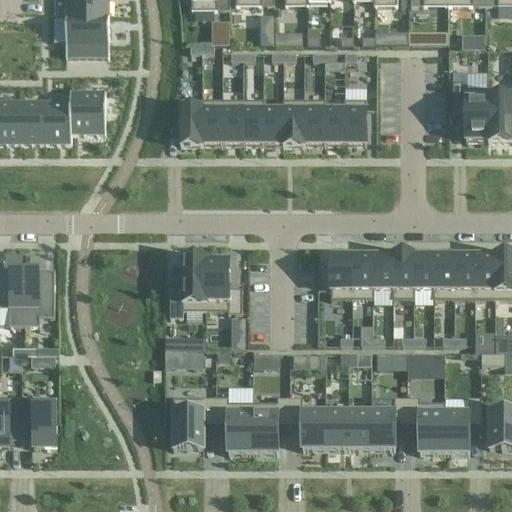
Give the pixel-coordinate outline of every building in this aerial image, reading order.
[(109,20),(109,0),(65,0),(66,20),(109,20)] [(191,0),(191,15),(230,15),(229,0),(191,0)] [(235,0),(236,0),(262,0),(262,10),(274,10),(274,0),(235,0)] [(285,0),(285,10),(309,10),(309,6),(307,6),(307,0),(285,0)] [(375,6),(375,10),(398,10),(397,0),(375,0),(376,6),(375,6)] [(410,0),(411,10),(448,10),(448,0),(410,0)] [(448,0),(448,10),(485,10),(485,0),(448,0)] [(511,0),(485,0),(485,10),(498,10),(498,0),(511,0)] [(101,50),(109,50),(109,20),(66,20),(66,50),(75,50),(83,50),(92,50),(101,50)] [(320,42),(308,42),(308,50),(320,50),(320,42)] [(353,42),(341,42),(341,50),(353,50),(353,42)] [(375,42),(363,42),(363,50),(375,50),(375,42)] [(375,43),(375,51),(387,51),(387,43),(375,43)] [(66,50),(66,62),(75,62),(75,50),(66,50)] [(75,50),(75,62),(83,62),(83,50),(75,50)] [(83,50),(83,62),(92,62),(92,50),(83,50)] [(92,50),(92,62),(101,62),(101,50),(92,50)] [(101,50),(101,62),(109,62),(109,50),(101,50)] [(202,50),(190,51),(190,59),(202,58),(202,50)] [(214,50),(202,50),(202,58),(214,58),(214,50)] [(243,59),(232,59),(232,67),(243,67),(243,59)] [(255,59),(243,59),(243,67),(255,67),(255,59)] [(284,59),(272,59),(272,67),(284,67),(284,59)] [(296,59),(284,59),(284,67),(296,67),(296,59)] [(325,59),(313,59),(313,67),(325,67),(325,59)] [(336,59),(325,59),(325,67),(337,67),(336,59)] [(357,59),(345,59),(345,67),(357,67),(357,59)] [(453,87),(453,115),(466,115),(466,145),(488,145),(489,145),(489,92),(467,92),(467,87),(453,87)] [(488,145),(488,146),(511,145),(511,92),(489,92),(489,145),(488,145)] [(107,139),(107,96),(71,96),(71,106),(71,149),(72,149),(72,139),(107,139)] [(0,148),(20,149),(20,106),(0,105),(0,148)] [(181,113),(181,151),(203,151),(203,150),(202,150),(202,105),(181,105),(181,113)] [(202,105),(202,150),(203,150),(223,150),(223,105),(202,105)] [(223,105),(223,150),(243,150),(243,105),(223,105)] [(243,105),(243,150),(263,150),(263,115),(263,105),(243,105)] [(283,150),(283,151),(305,151),(305,150),(304,150),(304,105),(283,105),(283,115),(284,115),(284,150),(283,150)] [(304,105),(304,150),(305,150),(325,150),(325,115),(325,105),(304,105)] [(344,105),(344,115),(345,115),(345,150),(366,150),(366,105),(344,105)] [(20,149),(46,149),(46,106),(20,106),(20,149)] [(71,149),(71,106),(46,106),(46,149),(71,149)] [(263,115),(263,150),(283,150),(284,150),(284,115),(283,115),(263,115)] [(325,115),(325,150),(345,150),(345,115),(344,115),(325,115)] [(392,259),(392,260),(393,260),(393,295),(392,295),(392,305),(415,305),(415,295),(414,295),(414,260),(415,260),(415,259),(392,259)] [(511,259),(494,259),(494,260),(495,260),(495,305),(511,304),(511,259)] [(331,260),(331,305),(353,305),(353,260),(331,260)] [(353,260),(353,305),(374,305),(374,295),(373,295),(373,260),(353,260)] [(373,260),(373,295),(374,295),(392,295),(393,295),(393,260),(392,260),(373,260)] [(414,260),(414,295),(415,295),(433,295),(434,295),(434,260),(415,260),(414,260)] [(433,295),(433,305),(455,305),(454,260),(434,260),(434,295),(433,295)] [(454,260),(455,305),(475,305),(475,260),(454,260)] [(475,260),(475,305),(495,305),(495,260),(494,260),(475,260)] [(182,263),(182,316),(206,316),(206,264),(207,264),(207,263),(182,263)] [(206,264),(206,316),(207,316),(228,316),(228,319),(242,319),(242,294),(229,294),(229,264),(207,264),(206,264)] [(0,274),(0,313),(10,313),(10,331),(25,331),(25,277),(11,277),(11,275),(0,274)] [(25,277),(25,331),(40,331),(40,323),(55,323),(55,275),(38,275),(38,277),(25,277)] [(495,351),(495,359),(505,359),(507,359),(511,358),(511,340),(495,341),(495,351)] [(188,342),(165,342),(165,343),(165,354),(188,354),(188,342)] [(194,343),(194,351),(206,351),(206,343),(194,343)] [(495,351),(483,351),(484,359),(495,359),(495,351)] [(176,356),(165,356),(166,371),(176,371),(176,356)] [(263,359),(254,359),(254,374),(263,374),(263,359)] [(357,359),(341,359),(341,371),(357,371),(357,359)] [(399,359),(377,359),(377,376),(407,376),(407,359),(399,359)] [(481,359),(481,371),(505,371),(505,359),(495,359),(484,359),(481,359)] [(0,402),(0,450),(10,451),(10,446),(22,446),(22,403),(0,402)] [(22,403),(22,446),(33,446),(33,451),(56,451),(57,407),(56,403),(22,403)] [(173,430),(173,439),(173,455),(192,455),(192,453),(204,453),(204,428),(216,428),(216,403),(173,403),(173,430)] [(216,403),(216,428),(228,428),(228,459),(245,459),(253,459),(253,408),(228,408),(228,403),(216,403)] [(253,408),(253,459),(261,459),(278,459),(278,428),(290,428),(290,403),(278,403),(278,408),(253,408)] [(290,403),(290,428),(302,428),(302,455),(307,455),(314,455),(326,455),(326,416),(303,416),(303,403),(290,403)] [(371,416),(371,455),(383,455),(391,455),(395,455),(395,428),(407,428),(407,403),(395,403),(395,416),(371,416)] [(407,403),(407,428),(419,428),(419,459),(437,459),(444,459),(444,408),(420,408),(420,403),(407,403)] [(444,408),(444,459),(452,459),(469,459),(469,430),(481,430),(481,403),(469,403),(469,417),(445,417),(445,408),(444,408)] [(511,411),(489,412),(489,453),(502,453),(502,455),(511,454),(511,411)] [(326,416),(326,455),(338,455),(346,455),(349,455),(349,416),(326,416)] [(349,416),(349,455),(352,455),(360,455),(371,455),(371,416),(349,416)]
